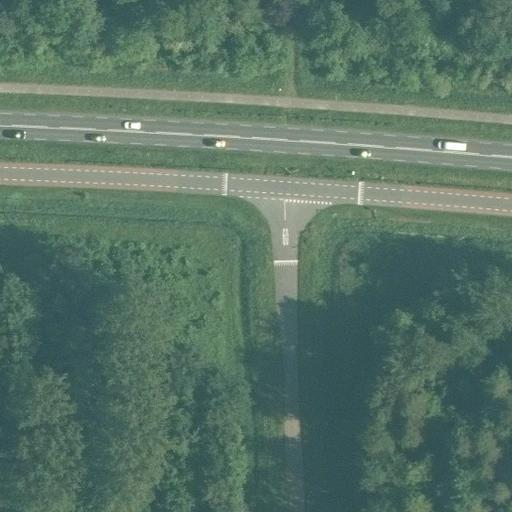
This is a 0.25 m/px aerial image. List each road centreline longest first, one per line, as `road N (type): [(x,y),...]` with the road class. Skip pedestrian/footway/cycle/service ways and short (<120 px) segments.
road 1 (primary): [(511,157),(0,126)]
road 2 (unclassified): [(294,511),(284,188)]
road 3 (unclassified): [(0,173),(284,188)]
road 4 (unclassified): [(284,188),(511,206)]
